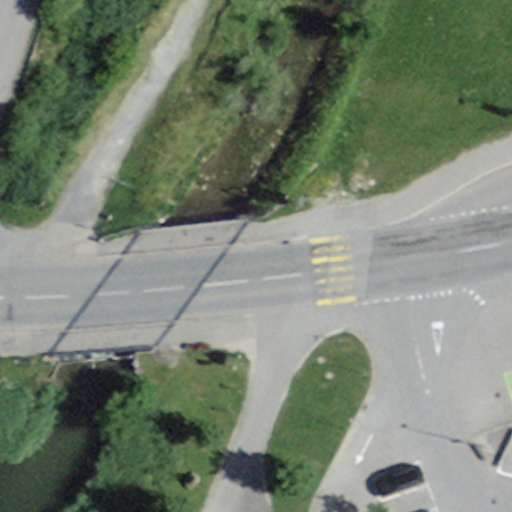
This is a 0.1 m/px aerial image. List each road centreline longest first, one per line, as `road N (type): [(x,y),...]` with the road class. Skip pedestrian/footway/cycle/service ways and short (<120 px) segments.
road 1 (secondary): [(0,296),(332,269)]
road 2 (secondary): [(511,241),(332,269)]
